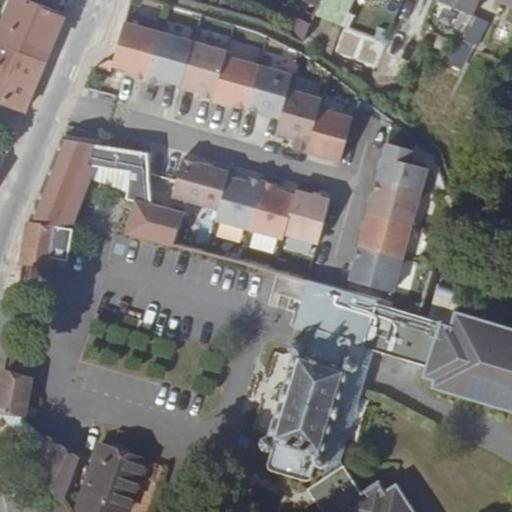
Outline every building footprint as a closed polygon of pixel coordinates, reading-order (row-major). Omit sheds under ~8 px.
[(0,49),(42,67),(63,17),(21,0),(10,0),(0,25),(0,49)] [(322,0),(315,15),(341,24),(353,0),(322,0)] [(472,16),(479,0),(438,0),(436,4),(464,15),(460,25),(466,27),(472,16)] [(511,10),(511,0),(495,0),(494,1),(511,10)] [(489,24),(472,16),(466,27),(458,42),(475,50),(489,24)] [(122,24),(112,63),(111,68),(131,74),(130,78),(160,87),(161,83),(198,93),(197,98),(278,121),(274,135),(293,141),(290,151),(339,165),(352,119),(318,110),(321,101),(287,91),(291,77),(224,58),(225,53),(122,24)] [(471,52),(457,45),(447,66),(461,73),(471,52)] [(0,106),(23,115),(42,67),(0,49),(0,106)] [(112,63),(109,62),(94,70),(108,73),(111,68),(112,63)] [(146,156),(60,141),(28,222),(21,263),(50,266),(50,260),(67,262),(72,231),(90,182),(94,168),(129,173),(126,195),(125,201),(134,204),(124,235),(172,249),(181,215),(148,207),(146,156)] [(413,152),(386,145),(348,282),(392,295),(427,170),(410,166),(413,152)] [(228,173),(181,160),(171,198),(217,212),(214,223),(281,241),(283,236),(317,246),(329,202),(295,192),(294,197),(275,192),(276,187),(247,179),(246,184),(227,179),(228,173)] [(94,168),(90,182),(126,195),(129,173),(94,168)] [(417,218),(429,220),(435,194),(423,191),(417,218)] [(307,284),(293,329),(305,333),(302,344),(294,342),(289,345),(288,351),(291,357),(286,373),(288,374),(283,391),(281,390),(277,403),(279,405),(274,421),(271,421),(267,438),(261,441),(259,446),(262,451),(268,453),(271,450),(266,468),(268,471),(305,483),(308,482),(309,480),(314,464),(316,467),(321,469),(326,467),(328,461),(325,455),(333,423),(339,421),(342,409),(339,405),(348,372),(351,373),(355,371),(362,348),(373,302),(307,284)] [(417,315),(373,302),(362,348),(373,352),(426,369),(424,378),(434,381),(432,389),(511,412),(511,331),(455,315),(451,328),(417,317),(417,315)] [(328,461),(326,467),(323,481),(343,467),(339,463),(340,457),(373,352),(362,348),(355,371),(351,373),(348,372),(339,405),(342,409),(339,421),(333,423),(325,455),(328,461)] [(29,382),(1,374),(0,382),(0,417),(60,502),(77,459),(46,437),(43,441),(23,422),(23,416),(32,418),(34,408),(25,407),(29,382)] [(97,445),(74,511),(129,511),(140,482),(134,479),(141,459),(97,445)] [(319,498),(314,502),(319,511),(410,511),(394,487),(384,495),(377,485),(361,496),(343,467),(323,481),(312,487),(319,498)] [(312,487),(306,492),(314,502),(319,498),(312,487)]
